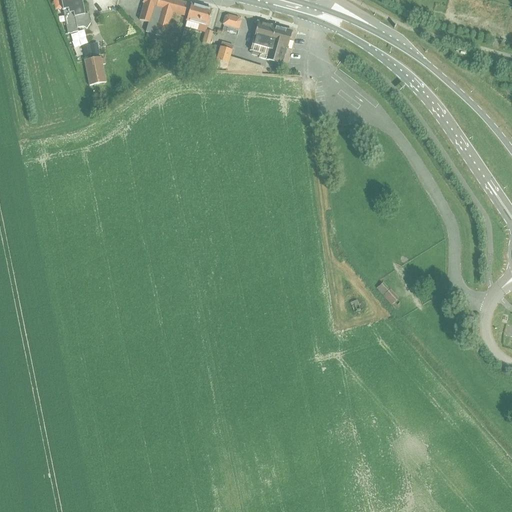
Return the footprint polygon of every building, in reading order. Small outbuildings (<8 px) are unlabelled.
[(53,0),(55,11),(63,11),(68,34),(78,32),(77,29),(84,27),(87,30),(90,24),(88,14),(85,16),(81,0),(53,0)] [(167,33),(172,13),(187,17),(191,5),(173,0),(143,0),(142,3),(144,4),(139,21),(148,23),(145,32),(164,38),(165,32),(167,33)] [(207,27),(211,11),(197,7),(197,5),(193,4),(193,5),(191,5),(187,17),(186,21),(187,21),(185,27),(197,31),(199,25),(207,27)] [(237,30),(237,28),(238,24),(238,22),(237,21),(228,18),(226,19),(225,20),(223,26),(237,30)] [(284,55),(291,32),(258,23),(250,51),(259,54),(258,58),(267,61),(279,62),(281,54),(284,55)] [(209,46),(213,33),(205,31),(201,44),(209,46)] [(225,69),(229,57),(233,45),(221,42),(214,66),(225,69)] [(101,57),(84,61),(89,86),(106,83),(103,65),(106,64),(105,59),(102,59),(101,57)] [(261,67),(229,57),(225,69),(225,71),(259,74),(261,67)] [(385,305),(391,300),(381,287),(375,292),(385,305)] [(357,301),(350,303),(354,313),(361,310),(357,301)]
